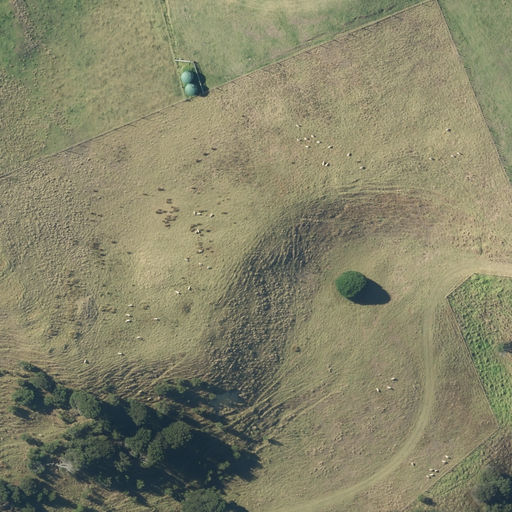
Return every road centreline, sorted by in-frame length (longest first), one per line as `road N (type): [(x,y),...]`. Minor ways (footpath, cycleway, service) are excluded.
road 1 (track): [(511,270),(457,264),(436,276),(423,317),(425,401),(403,451),(355,489),(299,511)]
road 2 (track): [(444,0),(511,119)]
